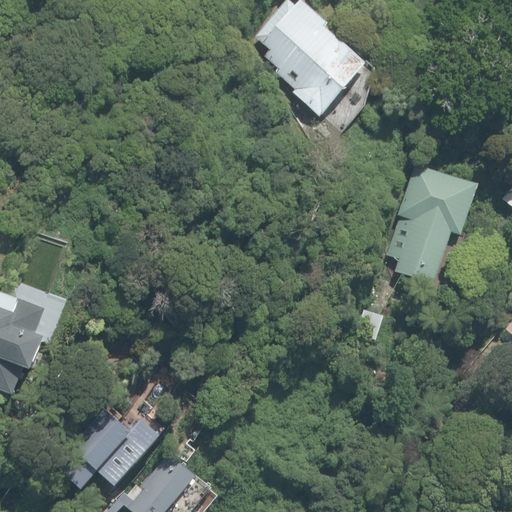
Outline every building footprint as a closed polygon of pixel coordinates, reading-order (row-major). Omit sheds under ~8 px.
[(289,88),(321,118),(368,67),(329,30),(328,29),(331,26),(305,1),(298,8),(291,1),(257,38),(272,52),(266,58),(280,71),(277,73),(291,86),(289,88)] [(397,274),(436,287),(453,236),(463,240),(481,188),(418,166),(400,217),(402,217),(389,256),(402,261),(397,274)] [(0,390),(17,397),(27,371),(35,374),(49,340),(39,336),(49,310),(0,290),(0,390)] [(376,339),(383,318),(365,312),(358,333),(376,339)] [(131,433),(106,411),(72,449),(81,458),(65,475),(83,491),(99,472),(117,488),(162,438),(143,421),(131,433)] [(139,483),(123,505),(132,511),(192,511),(212,485),(168,453),(144,487),(139,483)]
